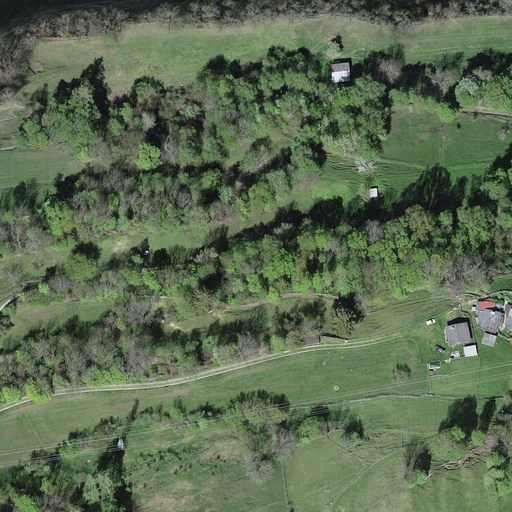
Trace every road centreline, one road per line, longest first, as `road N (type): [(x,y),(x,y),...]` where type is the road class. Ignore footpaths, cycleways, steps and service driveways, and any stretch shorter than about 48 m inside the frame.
road 1 (track): [(511,208),(343,223),(229,256),(58,287),(21,297),(0,313)]
road 2 (track): [(0,410),(391,338),(491,293)]
road 3 (track): [(511,114),(346,87)]
